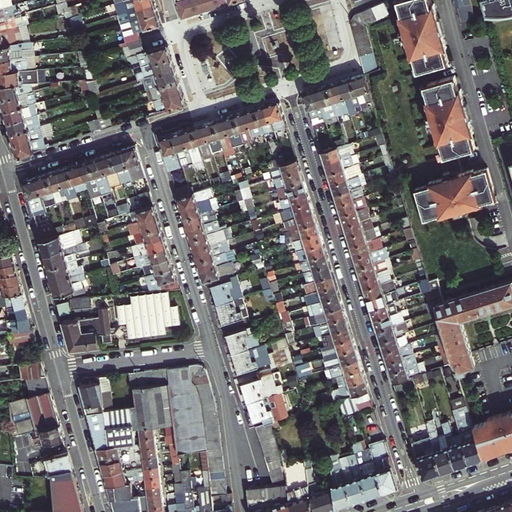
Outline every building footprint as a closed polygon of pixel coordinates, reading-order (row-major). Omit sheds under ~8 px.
[(202,0),(195,0),(193,1),(197,12),(205,10),(202,0)] [(210,0),(202,0),(205,10),(213,8),(210,0)] [(429,0),(396,0),(400,12),(398,13),(401,25),(400,26),(401,28),(405,43),(405,45),(407,45),(410,57),(412,57),(416,71),(447,62),(443,48),(445,48),(441,33),(437,18),(433,3),(431,4),(429,0)] [(511,0),(480,0),(484,15),(497,16),(510,14),(511,13),(511,0)] [(191,1),(186,3),(189,15),(197,12),(193,1),(191,1)] [(137,17),(137,19),(158,13),(155,2),(140,7),(142,15),(137,17)] [(389,14),(383,2),(378,4),(383,17),(389,14)] [(189,15),(186,3),(178,5),(181,17),(189,15)] [(470,3),(456,7),(458,14),(472,10),(470,3)] [(383,17),(378,4),(371,7),(376,20),(383,17)] [(118,8),(120,13),(130,10),(128,5),(118,8)] [(365,10),(370,22),(376,20),(371,7),(365,10)] [(367,27),(370,22),(365,10),(355,14),(367,27)] [(474,18),(472,10),(458,14),(460,22),(474,18)] [(75,15),(78,25),(88,22),(85,12),(75,15)] [(137,31),(161,24),(158,13),(137,19),(134,20),(137,31)] [(353,30),(367,27),(355,14),(351,22),(353,30)] [(2,18),(0,19),(0,22),(2,30),(8,28),(6,20),(3,21),(2,18)] [(353,30),(354,36),(369,33),(367,27),(353,30)] [(127,34),(129,41),(139,38),(137,31),(127,34)] [(356,43),(370,39),(369,33),(354,36),(356,43)] [(9,42),(10,45),(29,42),(27,36),(12,40),(12,41),(9,42)] [(130,45),(131,47),(141,44),(139,38),(129,41),(130,45)] [(356,43),(358,49),(372,45),(370,39),(356,43)] [(0,45),(0,58),(22,56),(21,48),(32,47),(31,42),(29,42),(10,45),(6,45),(0,45)] [(168,43),(167,44),(143,51),(147,64),(151,62),(172,56),(168,43)] [(133,54),(143,51),(141,44),(131,47),(133,54)] [(358,49),(359,55),(374,52),(372,45),(358,49)] [(359,55),(361,62),(375,58),(374,52),(359,55)] [(0,58),(0,70),(32,69),(31,55),(22,56),(0,58)] [(172,56),(151,62),(154,74),(175,67),(172,56)] [(361,62),(364,73),(378,68),(375,58),(361,62)] [(175,67),(154,74),(147,77),(150,89),(179,79),(175,67)] [(0,84),(29,83),(43,82),(43,74),(53,73),(53,68),(32,69),(0,70),(0,84)] [(53,82),(53,73),(43,74),(43,82),(53,82)] [(364,73),(352,76),(358,94),(364,92),(368,101),(372,99),(364,73)] [(467,118),(463,104),(459,89),(457,89),(455,82),(453,75),(422,84),(426,98),(424,98),(428,111),(426,111),(427,113),(431,128),(432,131),(433,130),(436,143),(438,142),(442,156),(473,148),(469,134),(471,133),(467,118)] [(352,76),(340,80),(348,107),(353,105),(351,96),(358,94),(352,76)] [(182,90),(179,79),(150,89),(146,90),(149,101),(154,99),(182,90)] [(348,107),(340,80),(327,84),(332,102),(340,100),(343,109),(348,107)] [(0,84),(0,87),(3,97),(31,90),(29,83),(0,84)] [(327,84),(315,88),(323,114),(328,113),(325,104),(332,102),(327,84)] [(315,88),(302,92),(311,118),(323,114),(315,88)] [(31,90),(3,97),(6,109),(34,101),(31,90)] [(186,102),(182,90),(154,99),(157,111),(186,102)] [(358,94),(361,103),(368,101),(364,92),(358,94)] [(361,103),(358,94),(351,96),(353,105),(361,103)] [(278,99),(266,103),(274,128),(275,130),(287,126),(278,99)] [(340,100),(332,102),(335,111),(343,109),(340,100)] [(34,101),(6,109),(9,120),(37,112),(34,101)] [(325,104),(328,113),(331,112),(331,115),(336,113),(335,111),(332,102),(325,104)] [(266,103),(255,106),(261,123),(263,130),(264,131),(274,128),(266,103)] [(255,106),(245,109),(253,133),(257,132),(254,126),(261,123),(255,106)] [(253,133),(245,109),(235,113),(240,130),(247,128),(249,134),(253,133)] [(12,132),(40,124),(37,112),(9,120),(12,132)] [(234,132),(240,130),(235,113),(225,116),(232,139),(235,138),(234,132)] [(113,126),(109,114),(99,118),(102,129),(113,126)] [(225,116),(214,119),(225,151),(225,153),(236,149),(232,139),(225,116)] [(99,118),(90,121),(93,132),(102,129),(99,118)] [(225,151),(214,119),(203,123),(214,155),(225,151)] [(214,155),(203,123),(193,126),(203,158),(214,155)] [(263,130),(261,123),(254,126),(257,132),(263,130)] [(12,132),(16,143),(43,135),(40,124),(12,132)] [(203,158),(193,126),(182,129),(192,161),(193,163),(204,159),(203,158)] [(240,130),(243,136),(249,134),(247,128),(240,130)] [(192,161),(182,129),(171,133),(181,165),(192,161)] [(234,132),(235,138),(243,136),(240,130),(234,132)] [(181,165),(171,133),(159,137),(169,168),(181,165)] [(43,135),(16,143),(19,155),(47,147),(43,135)] [(135,144),(124,148),(133,178),(133,179),(145,176),(135,144)] [(321,151),(324,162),(341,157),(339,149),(344,147),(343,144),(333,147),(321,151)] [(133,178),(124,148),(113,151),(122,182),(133,178)] [(122,182),(113,151),(102,155),(111,185),(122,182)] [(111,185),(102,155),(91,159),(102,193),(102,194),(113,190),(111,185)] [(300,169),(296,157),(287,160),(275,164),(274,164),(275,167),(280,166),(283,174),(300,169)] [(324,162),(328,173),(350,166),(349,163),(344,165),(341,157),(324,162)] [(102,193),(91,159),(80,162),(88,188),(91,196),(102,193)] [(88,188),(80,162),(69,165),(77,191),(88,188)] [(77,191),(69,165),(59,169),(68,199),(79,196),(77,191)] [(350,166),(328,173),(331,183),(348,178),(346,171),(351,169),(350,166)] [(420,186),(413,188),(422,219),(436,214),(436,217),(449,213),(449,214),(451,214),(466,210),(468,209),(468,208),(481,204),(480,202),(494,198),(486,168),(472,172),(471,169),(456,174),(442,177),(427,182),(427,184),(420,186)] [(59,169),(48,172),(58,202),(68,199),(59,169)] [(300,169),(283,174),(285,181),(280,183),(281,186),(303,179),(300,169)] [(48,172),(37,176),(46,207),(58,203),(58,202),(48,172)] [(331,183),(334,193),(356,187),(365,184),(362,173),(353,176),(348,178),(331,183)] [(46,207),(37,176),(24,180),(34,215),(48,211),(46,207)] [(241,206),(254,203),(248,179),(235,182),(241,206)] [(303,179),(281,186),(282,188),(286,187),(289,194),(306,188),(303,179)] [(198,180),(188,184),(190,191),(194,189),(201,187),(198,180)] [(201,187),(202,192),(214,188),(213,183),(212,184),(201,187)] [(188,184),(175,188),(177,195),(190,191),(188,184)] [(203,195),(202,192),(201,187),(194,189),(197,197),(203,195)] [(356,187),(334,193),(337,204),(354,199),(352,191),(357,190),(356,187)] [(306,188),(289,194),(291,203),(286,204),(287,207),(310,200),(306,188)] [(177,195),(180,206),(204,199),(203,195),(197,197),(194,189),(190,191),(177,195)] [(138,195),(142,207),(154,204),(150,191),(138,195)] [(366,207),(363,196),(359,197),(354,199),(357,209),(363,208),(366,207)] [(204,199),(180,206),(184,216),(201,211),(199,206),(206,204),(204,199)] [(337,204),(341,214),(357,209),(354,199),(337,204)] [(287,207),(288,210),(293,208),(296,216),(313,211),(310,200),(287,207)] [(132,216),(134,221),(157,214),(154,204),(142,207),(137,209),(139,215),(132,216)] [(341,214),(344,225),(361,220),(359,212),(363,211),(363,208),(357,209),(341,214)] [(201,211),(184,216),(187,227),(211,219),(209,215),(203,217),(201,211)] [(285,230),(316,220),(313,211),(296,216),(291,218),(286,219),(288,225),(282,227),(283,231),(285,230)] [(142,223),(144,230),(160,225),(157,214),(134,221),(135,225),(142,223)] [(248,231),(255,229),(252,218),(244,221),(248,231)] [(190,238),(207,232),(205,226),(212,224),(211,219),(187,227),(190,238)] [(295,239),(319,231),(316,220),(285,230),(287,237),(294,234),(295,239)] [(344,225),(347,235),(369,228),(368,226),(363,228),(361,220),(344,225)] [(66,231),(68,231),(76,228),(74,221),(64,224),(66,231)] [(51,223),(37,227),(40,239),(55,235),(51,223)] [(142,223),(135,225),(137,232),(144,230),(142,223)] [(214,230),(212,224),(205,226),(207,232),(214,230)] [(140,242),(163,235),(160,225),(144,230),(145,236),(139,238),(140,242)] [(225,238),(221,228),(214,230),(207,232),(209,239),(216,237),(217,241),(225,238)] [(347,235),(350,245),(367,240),(365,233),(370,232),(369,228),(347,235)] [(144,230),(137,232),(139,238),(145,236),(144,230)] [(55,235),(40,239),(44,254),(55,251),(54,249),(76,244),(75,238),(70,239),(68,231),(66,231),(55,235)] [(319,231),(295,239),(298,249),(323,242),(319,231)] [(193,248),(217,241),(216,237),(209,239),(207,232),(190,238),(193,248)] [(148,245),(150,251),(167,245),(163,235),(140,242),(142,246),(148,245)] [(350,245),(353,256),(383,246),(380,236),(372,238),(367,240),(350,245)] [(193,248),(197,260),(227,250),(231,249),(228,237),(225,238),(217,241),(193,248)] [(55,251),(44,254),(48,266),(76,260),(74,253),(89,249),(87,242),(76,244),(54,249),(55,251)] [(323,242),(298,249),(302,260),(326,252),(323,242)] [(148,245),(142,246),(143,253),(150,251),(148,245)] [(146,259),(147,263),(170,256),(167,245),(150,251),(152,257),(146,259)] [(353,256),(357,266),(386,257),(390,256),(387,245),(383,246),(353,256)] [(197,260),(200,270),(230,261),(227,250),(197,260)] [(152,257),(150,251),(143,253),(140,254),(143,265),(147,263),(146,259),(152,257)] [(326,252),(302,260),(305,270),(329,263),(326,252)] [(14,253),(0,254),(0,265),(17,263),(14,253)] [(155,266),(157,272),(173,268),(170,256),(147,263),(148,268),(155,266)] [(357,266),(360,277),(382,270),(388,268),(386,257),(357,266)] [(78,266),(76,260),(48,266),(52,281),(61,279),(61,277),(84,272),(82,265),(78,266)] [(200,270),(203,280),(237,270),(234,260),(230,261),(200,270)] [(0,265),(0,275),(19,273),(17,263),(0,265)] [(329,263),(305,270),(308,281),(333,273),(329,263)] [(155,266),(148,268),(150,274),(157,272),(155,266)] [(180,288),(173,268),(157,272),(150,274),(151,279),(158,277),(162,290),(180,288)] [(360,277),(363,288),(380,282),(378,275),(383,274),(382,270),(360,277)] [(52,281),(57,302),(69,300),(68,292),(84,288),(81,279),(86,278),(84,272),(61,277),(61,279),(52,281)] [(0,284),(22,282),(19,273),(0,275),(0,284)] [(308,292),(336,284),(333,273),(308,281),(305,282),(308,292)] [(150,274),(146,275),(151,290),(162,290),(158,277),(151,279),(150,274)] [(212,284),(218,304),(242,296),(243,296),(236,274),(230,276),(231,278),(212,284)] [(270,281),(269,276),(262,278),(265,289),(272,287),(270,281)] [(279,290),(276,279),(270,281),(272,287),(273,292),(279,290)] [(0,294),(5,294),(24,292),(22,282),(0,284),(0,294)] [(363,288),(366,298),(389,291),(388,288),(382,290),(380,282),(363,288)] [(308,303),(339,294),(336,284),(308,292),(305,293),(308,303)] [(273,292),(272,287),(265,289),(268,299),(275,297),(273,292)] [(366,298),(370,308),(386,303),(384,296),(390,295),(389,291),(366,298)] [(24,292),(5,294),(7,305),(27,303),(24,292)] [(124,320),(126,334),(165,331),(164,325),(179,323),(177,307),(171,307),(170,292),(163,292),(133,295),(134,302),(117,304),(120,320),(124,320)] [(315,313),(320,311),(342,305),(339,294),(308,303),(308,304),(311,314),(315,313)] [(438,310),(441,320),(465,399),(474,397),(472,392),(481,389),(467,343),(511,329),(511,298),(450,317),(446,304),(446,303),(444,294),(434,297),(435,299),(438,310)] [(218,304),(223,322),(248,314),(242,296),(218,304)] [(58,303),(61,314),(72,313),(71,310),(95,307),(94,298),(58,303)] [(285,310),(282,300),(276,302),(279,312),(285,310)] [(7,305),(10,317),(31,315),(27,303),(7,305)] [(370,308),(373,319),(395,312),(394,309),(389,311),(386,303),(370,308)] [(326,312),(328,320),(346,315),(342,305),(320,311),(321,314),(326,312)] [(96,316),(93,316),(97,333),(101,333),(103,341),(114,338),(107,307),(95,310),(96,316)] [(320,311),(315,313),(318,324),(328,320),(326,312),(321,314),(320,311)] [(373,319),(376,330),(393,324),(391,317),(396,315),(395,312),(373,319)] [(31,315),(10,317),(0,318),(0,330),(11,330),(34,327),(31,315)] [(346,315),(328,320),(331,327),(326,329),(327,332),(349,325),(346,315)] [(93,316),(62,320),(70,348),(100,345),(97,333),(93,316)] [(292,328),(289,320),(282,322),(285,330),(292,328)] [(328,320),(318,324),(321,334),(327,332),(326,329),(331,327),(328,320)] [(393,324),(376,330),(379,340),(401,333),(401,330),(396,332),(393,324)] [(349,325),(327,332),(328,335),(333,334),(335,341),(352,336),(349,325)] [(226,333),(232,352),(259,344),(255,331),(249,333),(247,327),(226,333)] [(294,342),(291,332),(286,334),(286,336),(289,344),(294,342)] [(401,333),(379,340),(383,350),(400,345),(397,337),(402,336),(401,333)] [(333,350),(334,353),(355,346),(352,336),(335,341),(337,348),(333,350)] [(259,344),(232,352),(238,371),(269,362),(270,367),(271,366),(291,360),(284,337),(259,344)] [(400,345),(383,350),(386,361),(408,354),(407,351),(402,353),(400,345)] [(339,355),(342,362),(359,357),(355,346),(334,353),(335,356),(339,355)] [(408,354),(386,361),(389,371),(406,366),(404,359),(408,357),(408,354)] [(359,357),(342,362),(344,369),(339,371),(340,374),(362,367),(359,357)] [(43,359),(26,361),(20,362),(22,377),(27,377),(28,377),(47,375),(43,359)] [(298,375),(312,372),(310,361),(296,365),(298,375)] [(190,364),(182,365),(184,380),(191,379),(190,364)] [(195,364),(190,364),(191,379),(194,378),(206,368),(203,365),(195,364)] [(182,365),(175,366),(177,380),(184,380),(182,365)] [(175,366),(168,367),(169,381),(177,380),(175,366)] [(242,382),(248,401),(278,391),(271,366),(270,367),(255,371),(257,377),(242,382)] [(406,366),(389,371),(392,382),(411,376),(414,375),(414,373),(409,374),(406,366)] [(160,368),(162,382),(168,381),(169,381),(168,367),(160,368)] [(362,367),(340,374),(341,377),(346,375),(348,383),(365,378),(362,367)] [(153,368),(145,369),(147,384),(155,383),(153,368)] [(160,368),(153,368),(155,383),(162,382),(160,368)] [(206,368),(194,378),(195,384),(209,380),(206,368)] [(147,384),(145,369),(137,370),(139,385),(147,384)] [(139,385),(137,370),(129,371),(131,386),(135,385),(139,385)] [(96,380),(80,383),(88,410),(112,406),(107,374),(95,375),(96,380)] [(27,377),(30,394),(51,391),(47,375),(28,377),(27,377)] [(411,376),(392,382),(396,392),(415,386),(411,376)] [(169,381),(168,381),(174,422),(174,425),(175,435),(177,444),(178,454),(188,452),(201,451),(206,450),(206,447),(205,440),(204,432),(203,425),(202,417),(202,409),(201,403),(200,397),(198,391),(195,384),(194,378),(191,379),(184,380),(177,380),(169,381)] [(365,378),(348,383),(352,394),(354,393),(369,388),(365,378)] [(209,380),(195,384),(198,391),(212,387),(209,380)] [(139,426),(154,424),(170,422),(174,422),(168,381),(162,382),(155,383),(147,384),(139,385),(135,385),(137,402),(112,406),(88,410),(97,445),(130,441),(135,440),(134,435),(133,426),(139,426)] [(352,394),(348,383),(343,384),(347,395),(352,394)] [(212,387),(198,391),(200,397),(214,394),(212,387)] [(359,409),(374,405),(369,388),(354,393),(359,409)] [(51,391),(30,394),(9,397),(10,410),(11,424),(12,433),(36,427),(60,420),(51,391)] [(270,420),(285,415),(278,391),(248,401),(253,420),(269,416),(270,420)] [(214,394),(200,397),(201,403),(215,401),(215,398),(214,394)] [(201,403),(202,409),(216,407),(215,401),(201,403)] [(466,402),(451,407),(459,432),(461,439),(468,461),(482,456),(466,402)] [(216,407),(202,409),(202,417),(217,415),(216,407)] [(202,417),(203,425),(218,423),(217,415),(202,417)] [(454,465),(448,444),(440,446),(437,435),(432,418),(425,420),(432,441),(434,448),(440,470),(454,465)] [(60,420),(36,427),(37,433),(33,434),(36,443),(48,440),(64,435),(60,420)] [(468,461),(461,439),(454,442),(452,434),(448,420),(441,422),(444,433),(448,444),(454,465),(468,461)] [(255,424),(258,432),(269,428),(267,421),(255,424)] [(203,425),(204,432),(219,430),(218,423),(203,425)] [(154,424),(139,426),(140,436),(155,434),(154,424)] [(174,425),(166,426),(168,436),(175,435),(174,425)] [(258,432),(260,440),(271,436),(269,428),(258,432)] [(219,430),(204,432),(205,440),(219,438),(219,430)] [(461,439),(459,432),(452,434),(454,442),(461,439)] [(448,444),(444,433),(437,435),(440,446),(448,444)] [(155,434),(140,436),(141,440),(141,446),(156,444),(155,434)] [(66,443),(64,435),(48,440),(49,444),(50,447),(66,443)] [(168,436),(165,436),(166,445),(169,445),(177,444),(175,435),(168,436)] [(271,436),(260,440),(263,447),(274,444),(271,436)] [(355,452),(362,474),(368,495),(384,489),(370,443),(363,445),(360,436),(351,439),(355,452)] [(370,443),(384,489),(398,484),(383,436),(369,441),(370,443)] [(440,470),(434,448),(421,452),(419,445),(416,436),(410,438),(422,476),(440,470)] [(219,438),(205,440),(206,447),(220,445),(219,438)] [(97,445),(101,458),(122,456),(121,450),(130,449),(130,446),(130,441),(97,445)] [(432,441),(419,445),(421,452),(434,448),(432,441)] [(51,455),(68,451),(66,443),(50,447),(51,455)] [(142,453),(143,456),(157,454),(156,444),(141,446),(142,453)] [(171,455),(178,454),(177,444),(169,445),(171,455)] [(276,451),(274,444),(263,447),(265,454),(276,451)] [(220,445),(206,447),(206,450),(207,455),(221,453),(220,445)] [(207,504),(201,505),(202,511),(214,511),(213,509),(212,500),(211,493),(210,485),(209,477),(209,469),(208,462),(207,455),(206,450),(201,451),(207,504)] [(73,467),(68,451),(51,455),(48,455),(50,472),(73,467)] [(265,454),(267,461),(278,458),(276,451),(265,454)] [(328,453),(331,471),(338,469),(335,451),(328,453)] [(355,452),(348,454),(355,476),(362,474),(355,452)] [(221,453),(207,455),(208,462),(222,460),(221,453)] [(143,464),(144,466),(159,464),(157,454),(143,456),(143,460),(143,464)] [(179,463),(178,454),(171,455),(172,464),(179,463)] [(368,495),(362,474),(355,476),(348,454),(340,456),(343,468),(346,479),(352,500),(368,495)] [(122,456),(101,458),(104,471),(111,470),(114,467),(134,465),(133,461),(133,460),(123,461),(122,456)] [(267,461),(270,468),(280,465),(278,458),(267,461)] [(222,460),(208,462),(209,469),(223,468),(222,460)] [(111,470),(104,471),(107,482),(126,479),(145,476),(145,475),(144,466),(143,464),(134,465),(114,467),(111,470)] [(159,464),(144,466),(145,475),(160,474),(159,464)] [(280,465),(270,468),(272,475),(282,472),(280,465)] [(313,465),(307,467),(309,482),(310,494),(316,511),(317,511),(336,505),(333,484),(320,488),(313,465)] [(73,467),(50,472),(51,477),(52,487),(77,481),(73,467)] [(223,468),(209,469),(209,477),(224,475),(223,468)] [(343,468),(338,469),(331,471),(333,483),(346,479),(343,468)] [(44,476),(16,472),(13,504),(28,506),(54,510),(52,487),(51,477),(44,476)] [(182,482),(180,472),(174,472),(175,483),(182,482)] [(282,472),(272,475),(274,483),(284,479),(283,476),(282,472)] [(316,511),(310,494),(309,482),(296,486),(292,473),(283,476),(284,479),(293,511),(316,511)] [(145,476),(146,485),(161,483),(160,474),(145,475),(145,476)] [(209,477),(210,485),(225,483),(224,475),(209,477)] [(126,479),(107,482),(111,496),(128,494),(127,489),(126,479)] [(293,511),(284,479),(274,483),(265,484),(273,511),(293,511)] [(333,484),(336,505),(352,500),(346,479),(333,483),(333,484)] [(52,487),(54,510),(54,511),(85,511),(77,481),(52,487)] [(182,482),(175,483),(174,483),(175,492),(183,493),(182,482)] [(147,492),(147,496),(162,494),(161,483),(146,485),(146,486),(147,492)] [(211,493),(226,491),(225,483),(210,485),(211,493)] [(273,511),(265,484),(246,487),(250,511),(273,511)] [(211,493),(212,500),(232,498),(231,491),(226,491),(211,493)] [(185,503),(183,493),(175,492),(176,502),(185,503)] [(162,494),(147,496),(148,505),(164,503),(162,494)] [(177,511),(176,502),(168,501),(169,511),(177,511)] [(185,511),(185,503),(176,502),(177,511),(185,511)] [(213,509),(214,511),(233,511),(232,502),(227,503),(227,508),(213,509)] [(149,511),(164,511),(164,503),(148,505),(149,511)]
